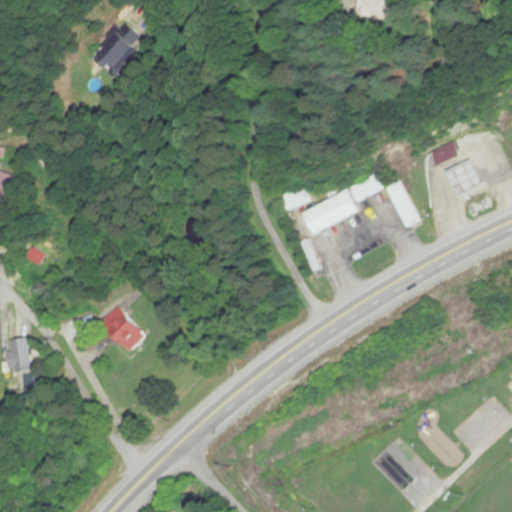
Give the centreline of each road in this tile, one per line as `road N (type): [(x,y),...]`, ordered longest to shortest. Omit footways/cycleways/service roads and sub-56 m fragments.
road 1 (primary): [(115,511),(287,361),(364,308),(511,228)]
road 2 (residential): [(328,332),(256,193),(267,62),(261,0)]
road 3 (residential): [(144,482),(0,271)]
road 4 (residential): [(424,511),(511,425)]
